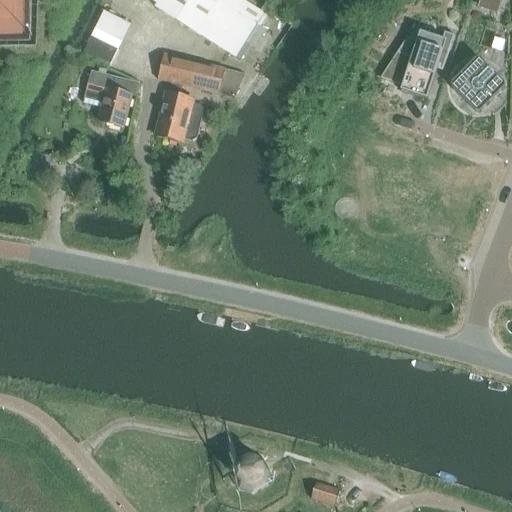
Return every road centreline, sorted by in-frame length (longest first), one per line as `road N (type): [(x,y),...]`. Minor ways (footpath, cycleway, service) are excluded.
road 1 (residential): [(469,358),(143,275),(14,251)]
road 2 (residential): [(511,155),(393,121)]
